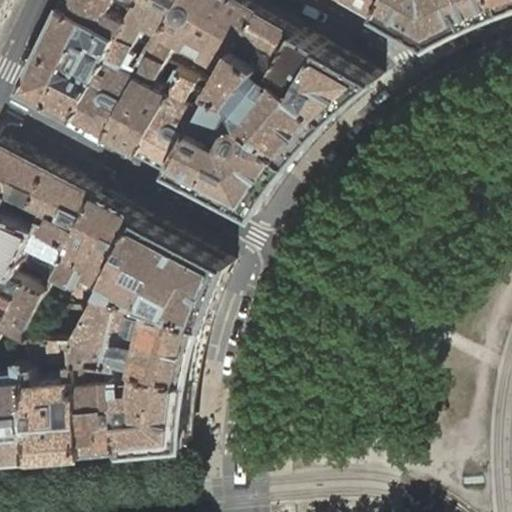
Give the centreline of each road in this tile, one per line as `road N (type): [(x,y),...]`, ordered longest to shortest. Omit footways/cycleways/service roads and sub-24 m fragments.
road 1 (residential): [(0,100),(290,254)]
road 2 (tertiary): [(290,254),(253,361),(243,442),(248,511)]
road 3 (tertiary): [(441,90),(360,160),(290,254)]
road 4 (residential): [(315,0),(420,60),(441,90)]
